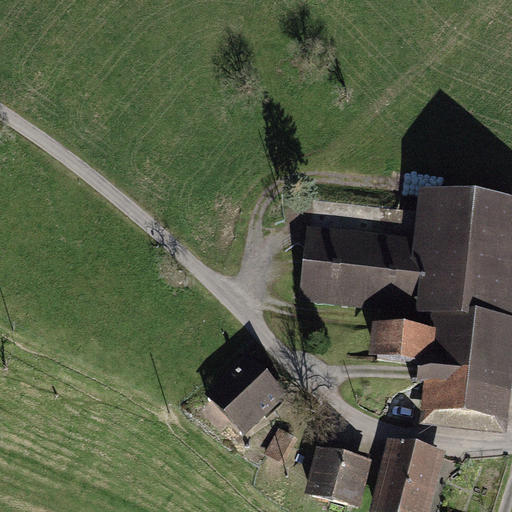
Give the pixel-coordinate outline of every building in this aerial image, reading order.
[(511,237),(511,238),(511,232),(511,211),(434,202),(430,245),(310,231),(302,300),(441,316),(439,335),(380,330),(377,360),(422,365),(421,383),(442,385),(439,413),(491,419),(510,251),(511,251),(511,237)] [(280,398),(247,364),(215,395),(248,429),(280,398)] [(281,463),(294,440),(280,433),(268,455),(281,463)] [(378,511),(423,511),(437,454),(395,445),(378,511)] [(354,507),(364,468),(323,457),(313,496),(354,507)]
